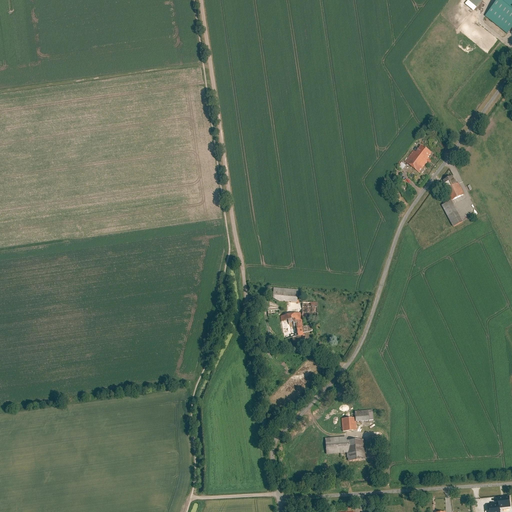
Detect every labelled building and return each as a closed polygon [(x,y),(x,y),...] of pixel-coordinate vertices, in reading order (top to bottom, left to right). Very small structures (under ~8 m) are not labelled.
[(511,0),(499,0),(485,18),(506,35),(511,26),(511,0)] [(417,149),(405,164),(418,174),(429,161),(426,158),(430,154),(422,147),(419,151),(417,149)] [(394,176),(390,180),(400,193),(405,190),(394,176)] [(462,196),(452,177),(441,184),(450,200),(441,206),(452,227),(464,220),(453,201),(462,196)] [(300,290),(273,287),(271,300),(299,303),(300,290)] [(320,304),(304,302),(302,314),(319,316),(320,304)] [(299,312),(281,316),(285,339),(291,338),(292,347),(305,345),(303,334),(313,332),(312,325),(302,327),(299,312)] [(355,418),(343,418),(343,432),(357,431),(356,421),(368,421),(368,413),(355,413),(355,418)] [(346,459),(349,459),(364,459),(364,441),(345,441),(345,437),(324,437),(325,454),(346,454),(346,459)] [(508,508),(508,497),(499,497),(499,504),(488,504),(488,511),(501,511),(501,508),(508,508)]
